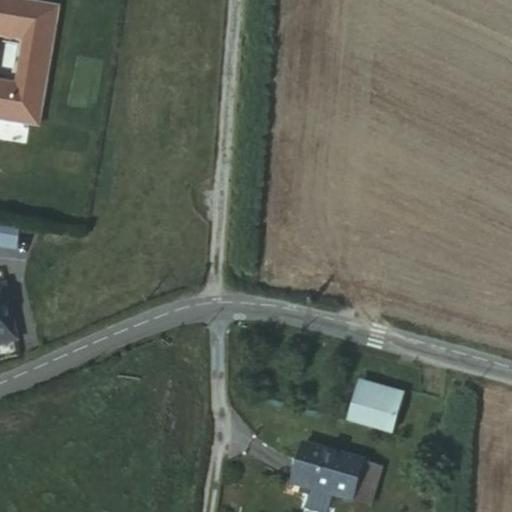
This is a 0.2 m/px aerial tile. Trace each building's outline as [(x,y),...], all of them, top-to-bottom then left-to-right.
[(0,122),(25,126),(44,9),(0,1),(0,122)] [(0,244),(17,246),(19,218),(0,216),(0,244)] [(6,285),(0,286),(0,343),(19,339),(6,285)] [(398,395),(356,382),(346,413),(388,426),(398,395)] [(356,490),(368,458),(313,436),(298,470),(308,474),(332,484),(354,493),(356,490)] [(387,465),(368,458),(356,490),(374,497),(387,465)] [(328,494),(332,484),(308,474),(303,485),(328,494)]
